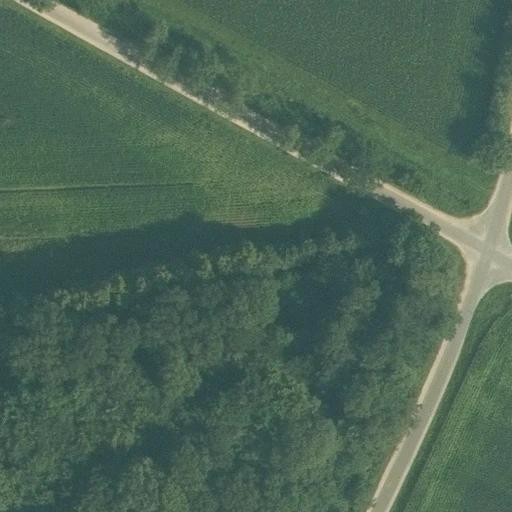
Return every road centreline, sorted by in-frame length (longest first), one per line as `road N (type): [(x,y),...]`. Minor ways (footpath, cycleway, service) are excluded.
road 1 (unclassified): [(24,0),(490,258)]
road 2 (unclassified): [(371,511),(490,258)]
